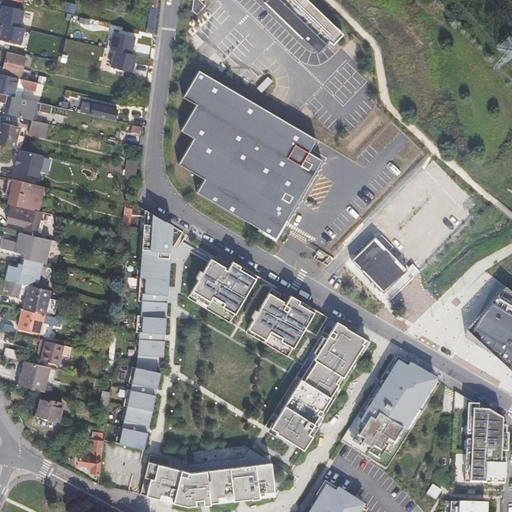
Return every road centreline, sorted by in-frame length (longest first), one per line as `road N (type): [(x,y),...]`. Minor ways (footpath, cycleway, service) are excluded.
road 1 (residential): [(511,403),(160,196),(150,177),(172,0)]
road 2 (track): [(494,201),(384,100),(377,53),(330,0)]
road 3 (residential): [(119,511),(11,456)]
